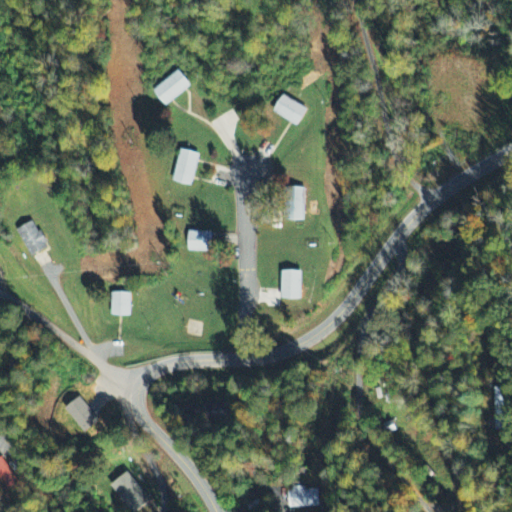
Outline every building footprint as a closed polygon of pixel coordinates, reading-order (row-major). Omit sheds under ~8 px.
[(153,90),(164,107),(192,88),(180,71),(153,90)] [(273,114),(298,127),(308,109),(282,96),(273,114)] [(199,153),(178,150),(173,183),(193,187),(199,153)] [(304,222),(305,188),(290,188),(289,222),(304,222)] [(17,230),(31,258),(49,248),(34,221),(17,230)] [(211,253),(212,232),(188,232),(188,252),(211,253)] [(301,301),(302,272),(282,271),(281,300),(301,301)] [(131,318),(132,294),(112,293),(111,317),(131,318)] [(495,431),(503,432),(503,390),(495,390),(495,431)] [(19,484),(3,457),(0,458),(0,484),(5,492),(19,484)] [(131,511),(137,511),(151,503),(128,473),(112,485),(131,511)] [(289,509),(319,508),(319,488),(288,489),(289,509)]
